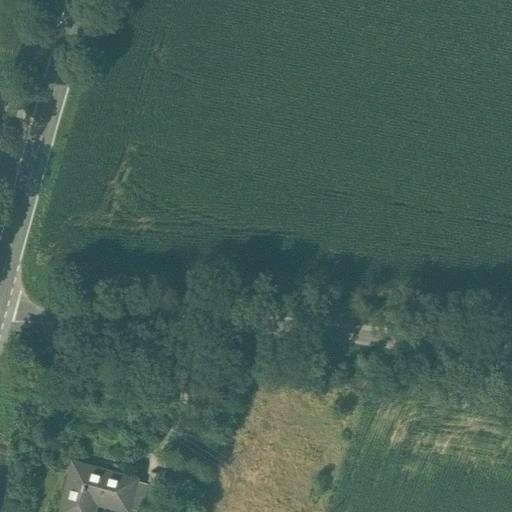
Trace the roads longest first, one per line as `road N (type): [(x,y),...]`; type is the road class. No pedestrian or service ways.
road 1 (unclassified): [(511,360),(254,329),(0,325)]
road 2 (tertiary): [(0,295),(82,0)]
